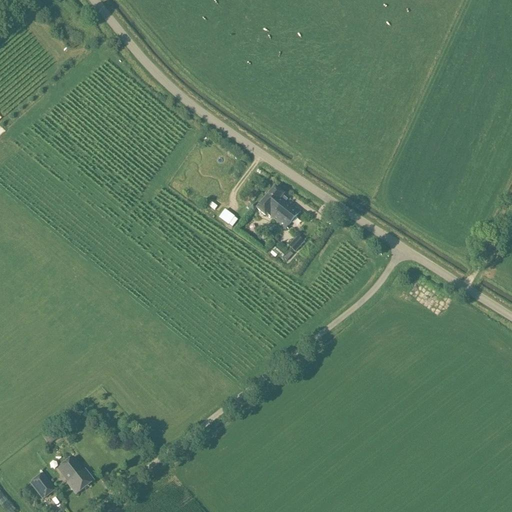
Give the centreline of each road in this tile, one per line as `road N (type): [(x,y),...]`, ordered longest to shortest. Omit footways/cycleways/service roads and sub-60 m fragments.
road 1 (unclassified): [(90,511),(352,310),(403,249)]
road 2 (unclassified): [(403,249),(188,103),(95,0)]
road 3 (unclassified): [(511,316),(403,249)]
